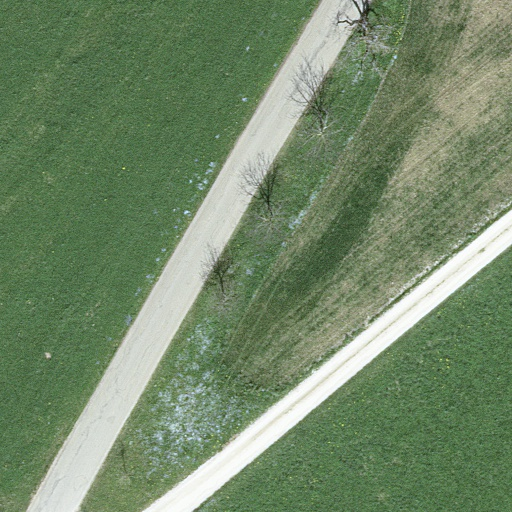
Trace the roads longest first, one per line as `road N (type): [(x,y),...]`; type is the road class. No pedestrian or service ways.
road 1 (unclassified): [(348,0),(51,511)]
road 2 (track): [(167,511),(511,233)]
